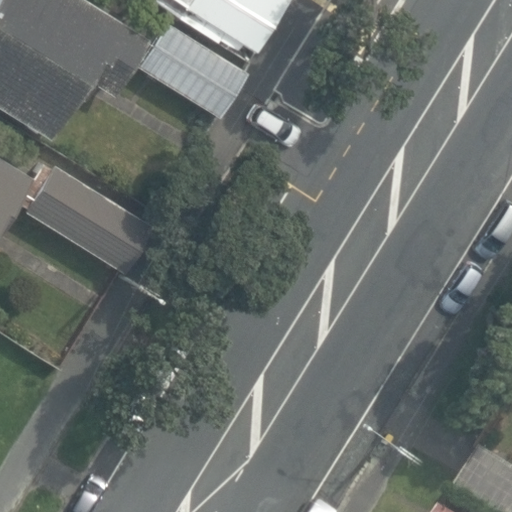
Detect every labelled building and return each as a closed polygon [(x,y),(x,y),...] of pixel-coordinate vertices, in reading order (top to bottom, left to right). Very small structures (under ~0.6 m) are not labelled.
[(0,0),(0,109),(42,135),(50,122),(60,121),(72,101),(68,92),(76,97),(88,79),(107,91),(143,35),(86,0),(0,0)] [(182,0),(247,41),(273,0),(182,0)] [(133,62),(213,113),(241,70),(160,18),(133,62)] [(0,215),(25,175),(0,159),(0,215)] [(19,209),(117,269),(146,223),(47,161),(44,165),(38,161),(14,199),(22,204),(19,209)] [(0,501),(73,383),(0,338),(0,501)] [(441,511),(462,511),(447,503),(441,511)]
